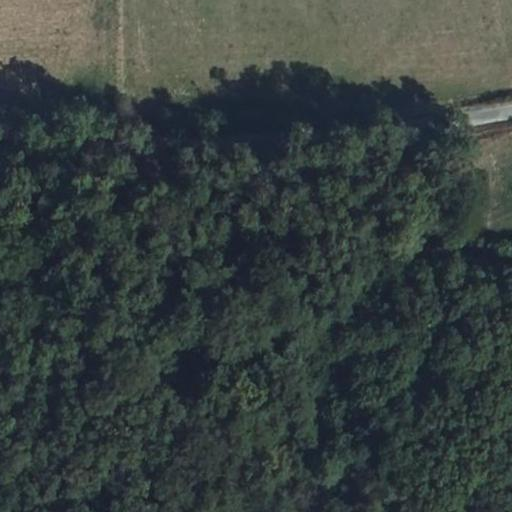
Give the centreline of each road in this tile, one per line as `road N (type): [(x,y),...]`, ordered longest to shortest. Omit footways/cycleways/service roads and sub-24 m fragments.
road 1 (track): [(511,261),(122,210),(3,115)]
road 2 (unclassified): [(0,115),(272,145),(511,109)]
